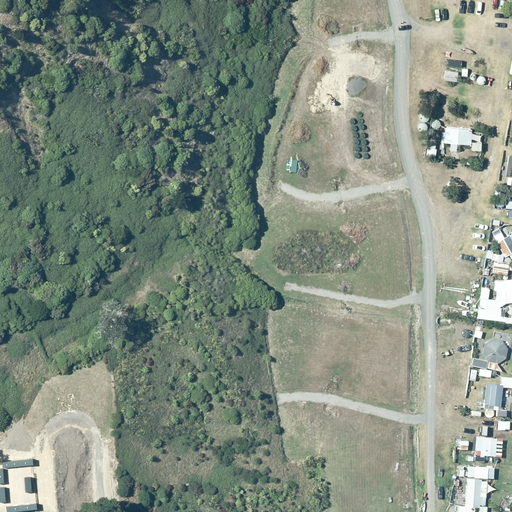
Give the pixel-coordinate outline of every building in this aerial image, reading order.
[(469,15),(485,16),(485,14),(498,15),(499,0),(479,0),(480,3),(461,1),(459,17),(469,18),(469,15)] [(492,51),(468,49),(467,57),(473,57),(471,75),(487,76),(488,62),(491,62),(492,51)] [(458,71),(446,69),(444,79),(456,81),(458,71)] [(469,116),(483,111),(482,109),(488,107),(484,94),(468,99),(452,103),(455,115),(468,111),(469,116)] [(440,142),(451,143),(450,151),(458,152),(458,144),(471,145),(470,150),(481,151),(482,137),(472,136),(472,129),(442,126),(440,142)] [(441,154),(445,154),(447,146),(427,142),(425,154),(440,158),(441,154)] [(492,232),(501,252),(502,256),(503,258),(509,255),(511,261),(511,260),(511,229),(510,230),(508,225),(492,232)] [(502,256),(501,252),(487,250),(486,258),(502,261),(502,256)] [(509,264),(493,262),(492,274),(508,276),(509,264)] [(511,280),(483,276),(477,319),(511,323),(511,280)] [(483,327),(475,326),(474,338),(482,339),(483,327)] [(487,360),(488,361),(487,367),(495,368),(496,363),(498,362),(501,361),(504,358),(506,355),(507,351),(506,347),(505,344),(502,341),(499,339),(495,339),(491,339),(488,341),(485,343),(483,346),(483,350),(483,354),(485,357),(487,360)] [(491,369),(483,368),(482,376),(490,378),(491,369)] [(511,377),(502,376),(501,387),(511,388),(511,377)] [(500,407),(501,387),(485,386),(483,406),(500,407)] [(503,438),(474,437),(473,451),(483,451),(483,454),(474,454),(474,462),(485,462),(485,456),(502,457),(503,438)] [(477,466),(467,465),(466,476),(476,477),(477,466)] [(467,479),(465,506),(465,507),(476,508),(475,511),(484,511),(485,506),(487,480),(467,479)]
